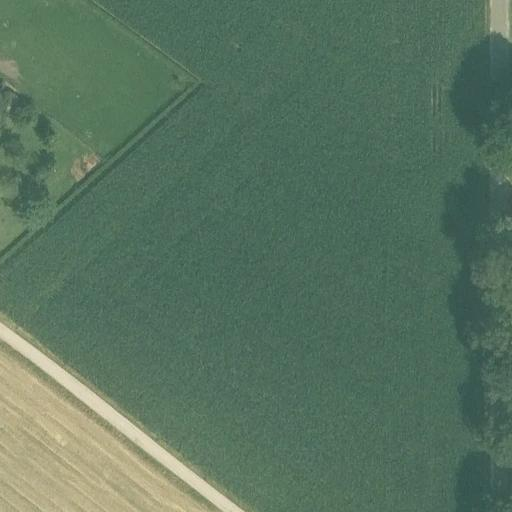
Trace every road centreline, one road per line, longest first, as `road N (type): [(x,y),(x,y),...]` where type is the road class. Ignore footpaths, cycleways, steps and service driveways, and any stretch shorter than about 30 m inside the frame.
road 1 (unclassified): [(502,511),(498,0)]
road 2 (track): [(0,331),(231,511)]
